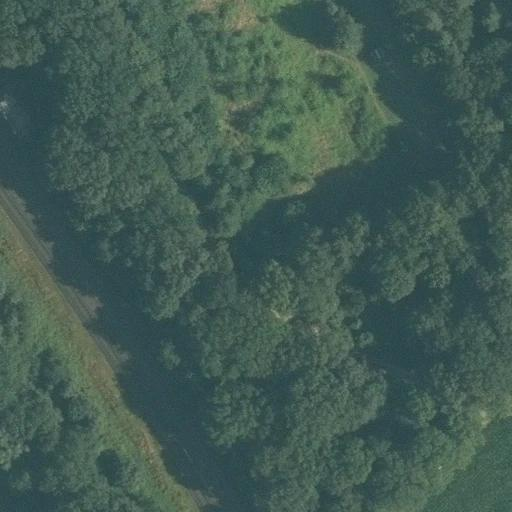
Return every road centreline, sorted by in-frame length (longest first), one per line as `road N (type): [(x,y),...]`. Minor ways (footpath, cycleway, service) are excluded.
road 1 (track): [(0,133),(176,390),(246,511)]
road 2 (track): [(245,287),(98,0)]
road 3 (track): [(245,287),(467,401),(511,404)]
